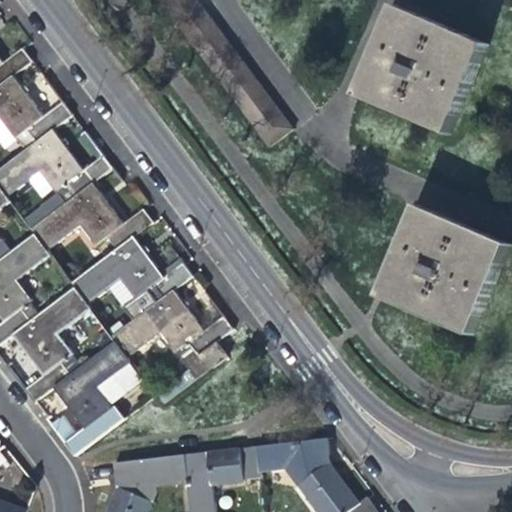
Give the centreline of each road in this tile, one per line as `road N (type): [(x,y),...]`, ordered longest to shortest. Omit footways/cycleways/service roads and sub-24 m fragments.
road 1 (residential): [(361,432),(39,0)]
road 2 (residential): [(511,465),(448,473),(361,432)]
road 3 (residential): [(59,511),(49,463),(0,397)]
